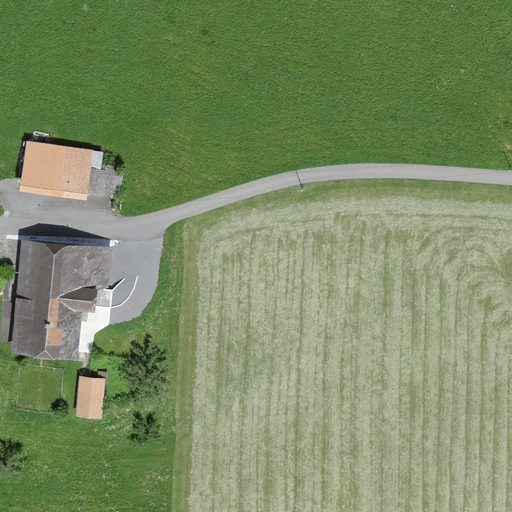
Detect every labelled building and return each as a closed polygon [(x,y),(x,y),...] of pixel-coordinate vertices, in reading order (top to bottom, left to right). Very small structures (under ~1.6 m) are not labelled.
[(94,153),(29,144),(24,187),(89,195),(92,166),(94,153)] [(100,167),(92,166),(89,195),(118,199),(121,177),(99,174),(100,167)] [(17,309),(91,317),(98,254),(24,245),(17,309)] [(86,363),(91,317),(17,309),(12,355),(86,363)] [(108,384),(81,381),(77,417),(104,420),(108,384)]
